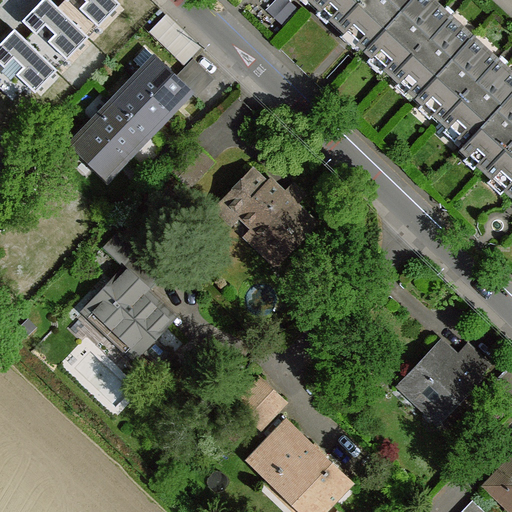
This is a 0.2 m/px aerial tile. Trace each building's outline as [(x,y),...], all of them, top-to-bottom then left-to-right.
[(89,36),(49,0),(44,0),(26,20),(68,59),(89,36)] [(121,4),(116,0),(70,0),(100,27),(121,4)] [(511,186),(511,76),(433,0),(304,0),(505,195),(511,186)] [(156,29),(188,60),(203,44),(171,13),(156,29)] [(57,72),(14,33),(0,48),(0,61),(36,94),(57,72)] [(177,73),(153,51),(68,144),(108,181),(192,90),(206,103),(223,85),(192,56),(177,73)] [(316,223),(250,167),(211,214),(277,269),(316,223)] [(175,320),(119,269),(78,313),(133,364),(175,320)] [(451,333),(397,390),(435,426),(489,369),(451,333)] [(511,362),(488,388),(511,410),(511,362)] [(233,404),(263,432),(291,402),(261,374),(233,404)] [(326,511),(352,487),(285,421),(246,459),(299,511),(326,511)] [(511,511),(511,461),(483,491),(505,511),(511,511)] [(461,511),(486,511),(473,500),(461,511)]
